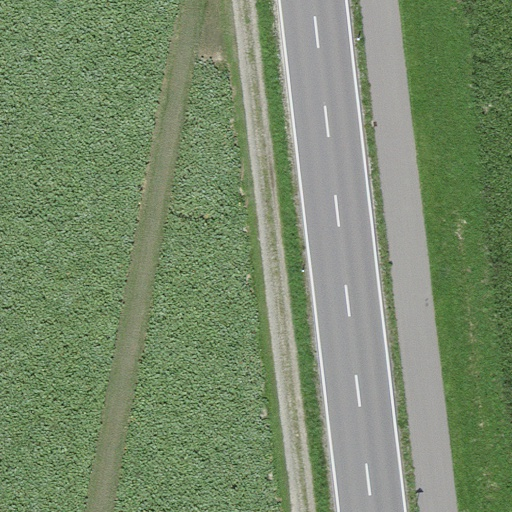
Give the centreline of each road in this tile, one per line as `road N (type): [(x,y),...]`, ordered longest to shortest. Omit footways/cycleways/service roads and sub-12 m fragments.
road 1 (secondary): [(373,511),(313,0)]
road 2 (track): [(309,511),(251,0)]
